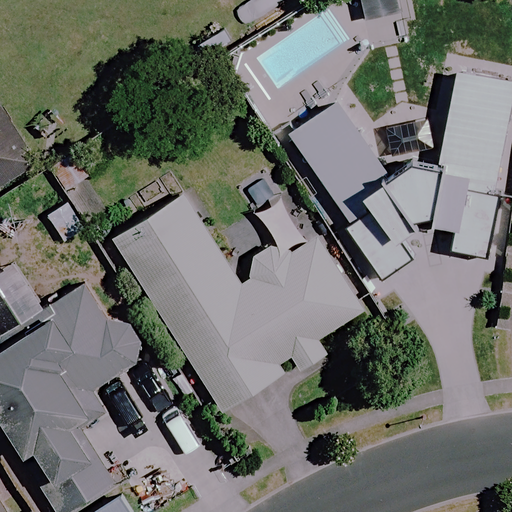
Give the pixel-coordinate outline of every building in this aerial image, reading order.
[(506,77),(442,69),(437,111),(397,106),(397,151),(385,158),(344,95),(292,129),(350,218),(338,225),(375,282),(425,250),(485,257),(506,77)] [(0,105),(0,182),(39,156),(4,103),(0,105)] [(78,139),(48,161),(72,193),(102,171),(78,139)] [(222,413),(296,367),(299,372),(331,352),(321,336),(364,310),(314,229),(304,235),(283,200),(259,215),(275,242),(253,255),(249,276),(242,280),(185,189),(111,235),(222,413)] [(73,200),(48,217),(67,246),(92,230),(73,200)] [(126,473),(92,422),(112,410),(97,387),(144,358),(97,281),(46,313),(17,266),(0,276),(0,406),(65,511),(126,473)] [(0,511),(11,511),(0,493),(0,511)]
